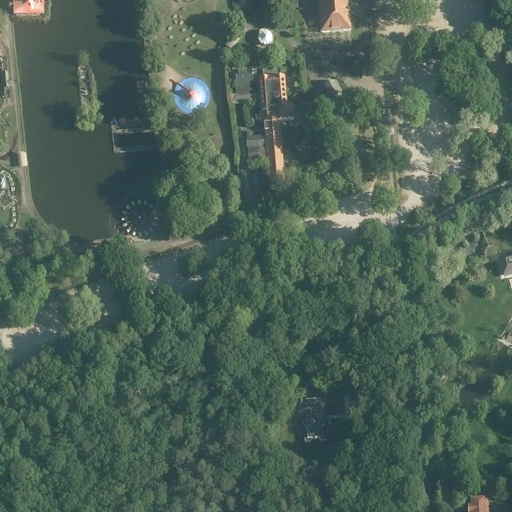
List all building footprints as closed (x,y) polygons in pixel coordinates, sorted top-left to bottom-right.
[(10,0),(11,16),(42,16),(42,0),(10,0)] [(240,0),(235,3),(241,13),(252,6),(247,0),(240,0)] [(317,0),(321,33),(350,31),(349,10),(349,2),(348,2),(347,0),(317,0)] [(237,32),(222,48),(225,50),(228,53),(242,37),(240,34),(237,32)] [(274,41),(274,40),(274,37),(272,34),(269,32),(266,32),(262,32),(259,34),(257,37),(257,40),(257,43),(259,46),(261,48),(264,49),(268,49),(271,47),(272,46),(273,44),(274,41)] [(236,86),(285,82),(284,77),(281,78),(280,70),(280,68),(251,71),(235,72),(236,86)] [(335,82),(322,88),(323,90),(326,96),(332,98),(339,94),(340,90),(341,89),(337,81),(335,82)] [(285,82),(236,86),(237,98),(230,98),(231,102),(231,106),(260,103),(261,113),(266,112),(267,123),(279,122),(294,121),(292,104),(287,104),(285,82)] [(279,122),(267,123),(264,123),(265,136),(247,137),(250,164),(267,162),(269,188),(285,187),(279,122)] [(21,155),(17,156),(18,168),(22,168),(25,168),(24,155),(21,155)] [(254,193),(266,191),(264,168),(252,169),(254,193)] [(208,172),(193,173),(194,214),(223,214),(222,172),(208,172)] [(506,257),(501,259),(505,275),(511,273),(511,254),(506,256),(506,257)] [(321,400),(301,401),(302,411),(310,410),(310,417),(308,417),(307,413),(302,413),(302,414),(303,424),(303,427),(306,429),(307,435),(304,438),(305,443),(310,442),(312,439),(318,439),(321,441),(326,441),(326,437),(322,434),(322,428),(324,425),(324,424),(324,420),(321,420),(321,416),(316,417),(315,410),(321,409),(321,400)] [(487,495),(474,496),(474,501),(467,502),(467,511),(493,511),(493,509),(495,509),(494,500),(490,500),(489,495),(487,495)]
